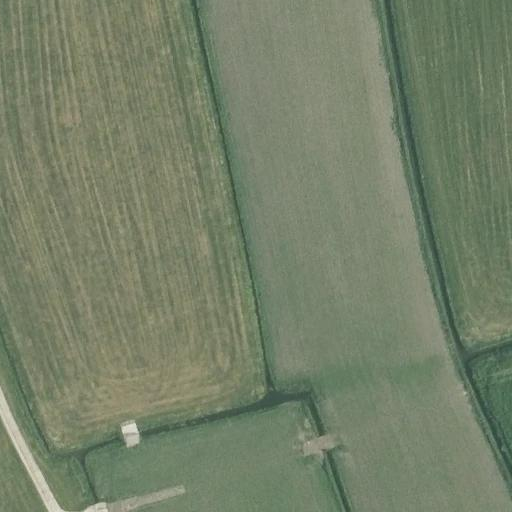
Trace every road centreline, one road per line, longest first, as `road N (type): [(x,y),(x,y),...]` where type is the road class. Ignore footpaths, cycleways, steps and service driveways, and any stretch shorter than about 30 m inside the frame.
road 1 (track): [(106,511),(350,433)]
road 2 (track): [(55,511),(0,392)]
